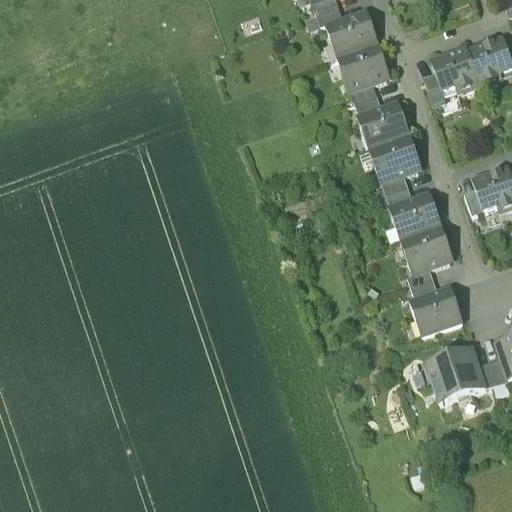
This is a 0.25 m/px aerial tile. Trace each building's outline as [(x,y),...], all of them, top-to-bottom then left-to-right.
[(337,0),(303,0),(307,10),(337,0)] [(324,27),(336,65),(379,51),(366,14),(324,27)] [(511,51),(506,34),(467,47),(482,94),(511,84),(511,51)] [(467,47),(427,60),(442,107),(482,94),(467,47)] [(336,65),(349,103),(391,89),(379,51),(336,65)] [(353,119),(365,155),(410,140),(398,104),(353,119)] [(365,155),(377,190),(422,175),(410,140),(365,155)] [(511,163),(503,167),(511,194),(511,163)] [(511,194),(503,167),(464,179),(480,230),(511,220),(511,194)] [(388,214),(399,249),(445,235),(434,200),(388,214)] [(399,249),(410,285),(456,271),(445,235),(399,249)] [(405,303),(419,344),(463,330),(449,289),(405,303)] [(511,340),(491,347),(502,386),(511,382),(511,340)] [(420,365),(435,412),(484,397),(469,350),(420,365)]
